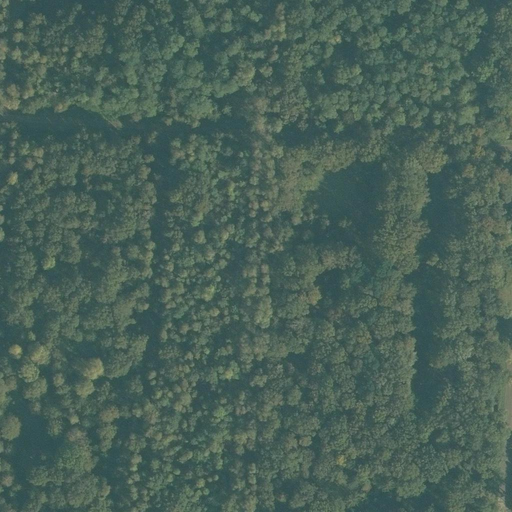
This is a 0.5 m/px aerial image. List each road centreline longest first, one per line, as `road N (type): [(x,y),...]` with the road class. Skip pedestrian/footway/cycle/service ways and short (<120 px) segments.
road 1 (unclassified): [(242,511),(265,134)]
road 2 (unclassified): [(0,118),(265,134)]
road 3 (residential): [(502,511),(511,355)]
road 4 (unclassified): [(265,134),(272,0)]
road 5 (unclassified): [(265,134),(398,142)]
